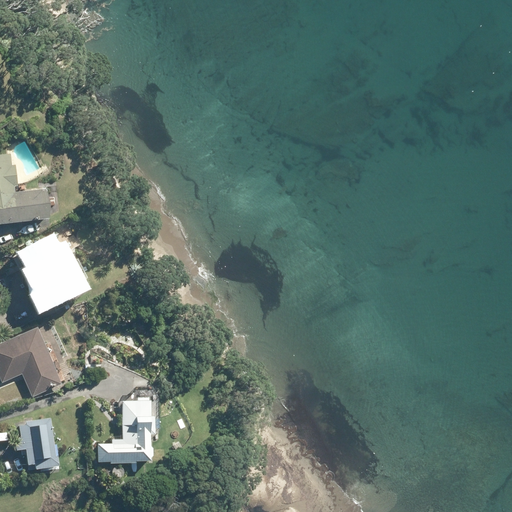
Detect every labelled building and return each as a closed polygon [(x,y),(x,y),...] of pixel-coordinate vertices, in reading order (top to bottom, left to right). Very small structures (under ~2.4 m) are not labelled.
[(0,154),(0,223),(48,218),(45,189),(13,193),(12,186),(16,186),(14,164),(9,165),(8,154),(0,154)] [(38,292),(30,296),(37,310),(82,287),(61,246),(55,250),(49,237),(18,253),(38,292)] [(35,327),(0,342),(0,382),(0,383),(21,374),(31,397),(60,385),(35,327)] [(134,462),(134,460),(149,460),(149,458),(151,456),(151,448),(148,446),(148,434),(153,434),(152,416),(149,416),(149,400),(145,400),(146,395),(136,395),(136,402),(121,402),(121,440),(111,440),(111,444),(97,444),(97,461),(109,461),(109,462),(134,462)] [(16,438),(16,440),(13,441),(14,451),(25,449),(28,470),(40,468),(41,471),(57,469),(56,456),(53,456),(48,418),(23,422),(24,425),(17,426),(19,438),(16,438)]
